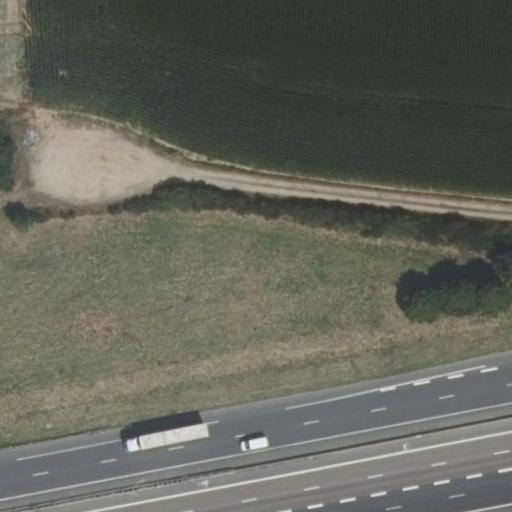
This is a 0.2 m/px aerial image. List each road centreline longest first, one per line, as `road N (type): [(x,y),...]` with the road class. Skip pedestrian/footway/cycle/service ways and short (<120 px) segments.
road 1 (trunk): [(511,386),(0,486)]
road 2 (track): [(511,217),(353,207),(92,171)]
road 3 (trunk): [(282,511),(511,469)]
